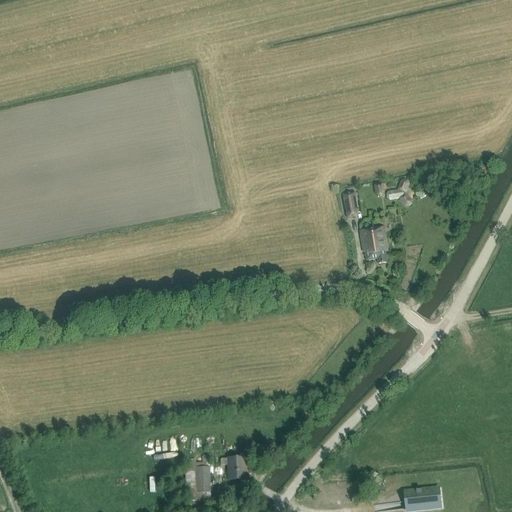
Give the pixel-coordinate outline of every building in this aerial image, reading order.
[(387,195),(387,199),(390,201),(399,199),(400,200),(407,195),(407,194),(410,185),(402,182),(399,190),(388,192),(387,195)] [(383,194),(382,185),(375,186),(376,195),(377,194),(377,197),(382,196),(382,194),(383,194)] [(347,219),(360,217),(355,192),(342,194),(347,219)] [(386,252),(388,252),(384,228),(361,232),(364,253),(366,253),(367,262),(378,260),(378,264),(387,263),(386,252)] [(244,458),(228,459),(220,459),(220,466),(228,466),(228,480),(244,480),(244,458)] [(210,501),(210,493),(209,467),(185,468),(186,502),(210,501)] [(333,487),(333,490),(322,491),(323,500),(328,500),(328,502),(355,500),(353,485),(333,487)] [(408,498),(395,499),(396,511),(426,511),(425,498),(408,500),(408,498)]
